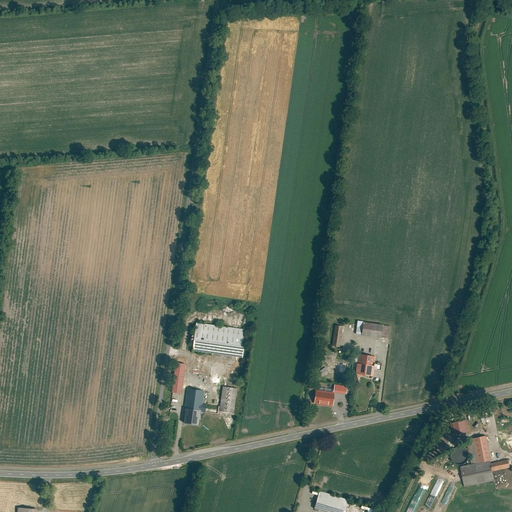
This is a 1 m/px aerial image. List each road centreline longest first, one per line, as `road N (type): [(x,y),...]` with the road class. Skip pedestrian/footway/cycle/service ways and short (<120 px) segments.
road 1 (unclassified): [(153,465),(217,0)]
road 2 (tertiary): [(511,391),(153,465)]
road 3 (tertiary): [(153,465),(0,472)]
